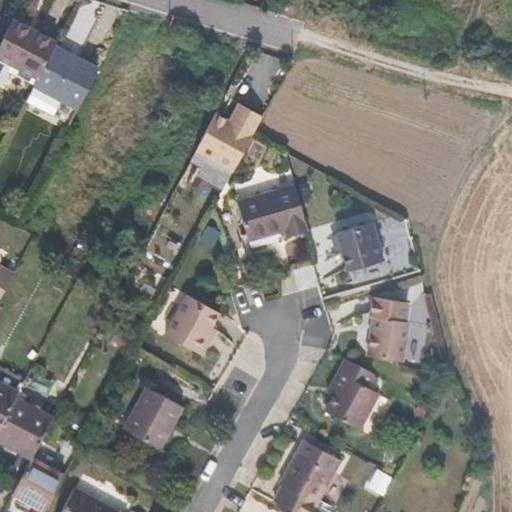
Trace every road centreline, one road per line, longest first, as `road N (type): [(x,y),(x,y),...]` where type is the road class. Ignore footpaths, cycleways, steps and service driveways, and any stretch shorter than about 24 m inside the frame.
road 1 (track): [(297,38),(511,96)]
road 2 (residential): [(174,0),(297,38)]
